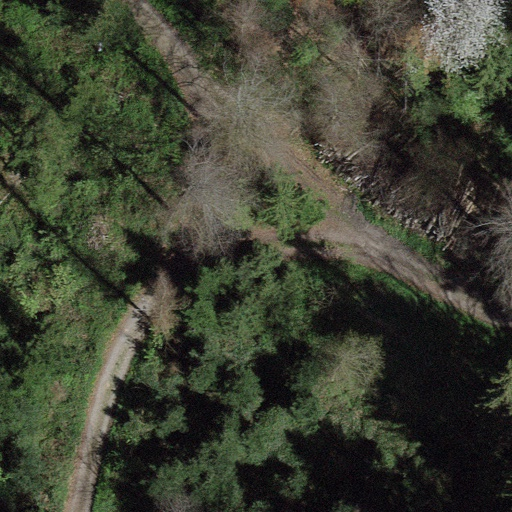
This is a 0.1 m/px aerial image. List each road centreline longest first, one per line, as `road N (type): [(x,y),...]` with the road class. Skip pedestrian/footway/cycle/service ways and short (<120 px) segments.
road 1 (track): [(357,253),(312,242),(174,268),(106,399),(81,511)]
road 2 (track): [(357,253),(123,0)]
road 3 (track): [(174,268),(214,96)]
road 4 (track): [(511,308),(357,253)]
